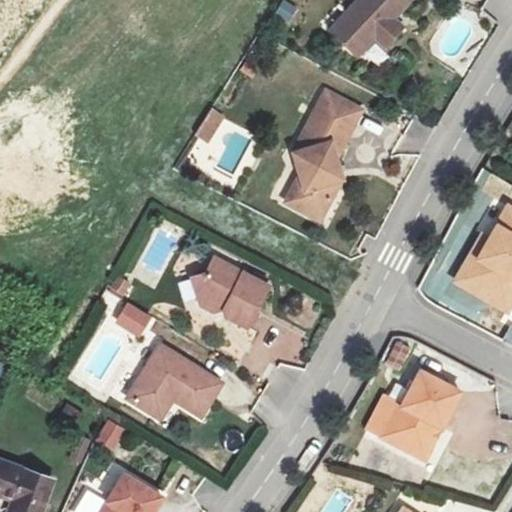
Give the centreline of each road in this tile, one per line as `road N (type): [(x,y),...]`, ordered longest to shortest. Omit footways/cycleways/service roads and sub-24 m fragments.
road 1 (residential): [(377,301),(511,59)]
road 2 (residential): [(246,511),(294,448),(377,301)]
road 3 (residential): [(511,370),(377,301)]
